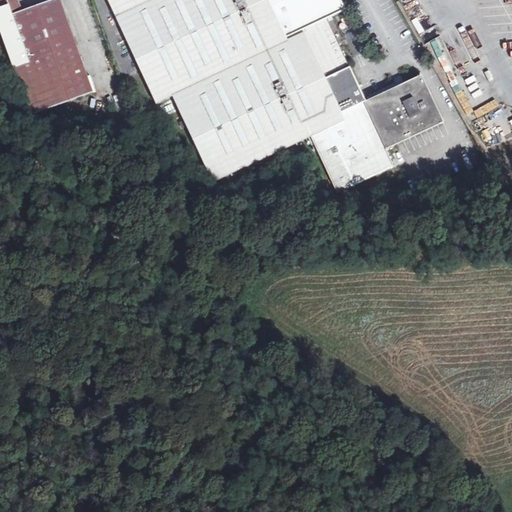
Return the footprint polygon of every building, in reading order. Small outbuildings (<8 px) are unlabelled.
[(54,0),(20,13),(15,0),(0,0),(0,25),(32,115),(94,93),(60,0),(54,0)] [(174,96),(214,183),(311,137),(338,193),(397,165),(389,148),(444,122),(422,76),(367,101),(327,19),(345,10),(340,0),(108,0),(157,104),(174,96)] [(440,39),(434,42),(447,72),(453,70),(440,39)] [(463,70),(452,76),(455,82),(466,77),(463,70)] [(486,85),(496,81),(494,75),(460,87),(466,102),(489,93),(486,85)] [(511,110),(499,113),(501,123),(511,120),(511,110)]
